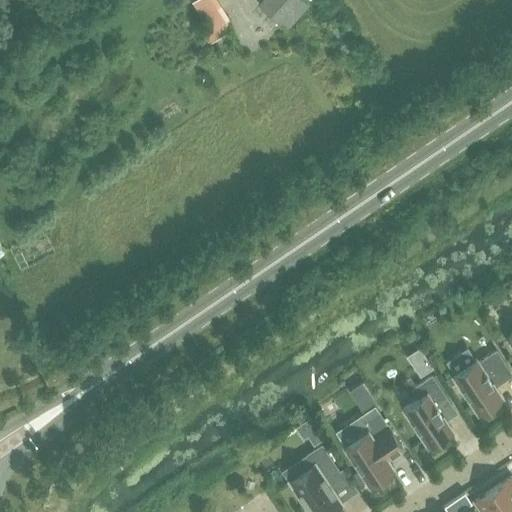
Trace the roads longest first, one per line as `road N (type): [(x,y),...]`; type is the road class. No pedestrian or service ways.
road 1 (primary): [(511,107),(176,334)]
road 2 (primary): [(0,480),(31,446),(176,334)]
road 3 (primary): [(176,334),(0,432)]
road 4 (residential): [(511,442),(406,511)]
